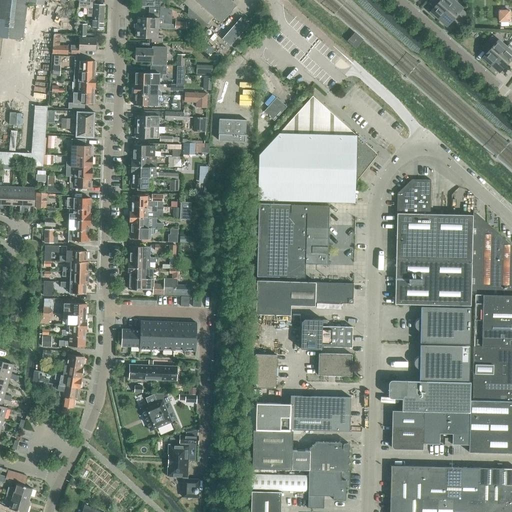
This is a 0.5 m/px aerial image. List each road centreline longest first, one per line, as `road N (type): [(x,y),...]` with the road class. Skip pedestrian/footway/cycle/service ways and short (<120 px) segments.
road 1 (unclassified): [(511,216),(423,139),(380,188),(370,456)]
road 2 (residential): [(107,311),(109,142),(117,132),(123,0)]
road 3 (residential): [(57,478),(99,403),(107,311)]
road 4 (residential): [(395,0),(511,103)]
road 5 (unclassified): [(370,456),(511,459)]
road 6 (residential): [(238,108),(240,73),(279,22),(277,0)]
